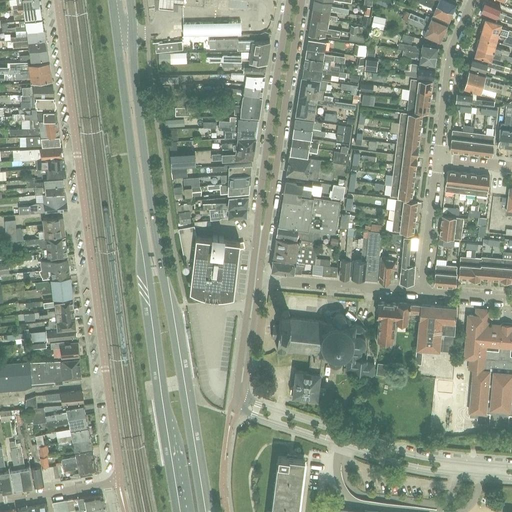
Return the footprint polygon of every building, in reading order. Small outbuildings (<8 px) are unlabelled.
[(13,9),(24,8),(42,6),(41,0),(16,0),(17,5),(13,5),(13,9)] [(159,0),(158,9),(173,10),(174,4),(184,5),(184,0),(159,0)] [(348,9),(330,6),(331,1),(323,0),(314,0),(313,8),(330,10),(348,13),(348,9)] [(375,0),(374,2),(388,8),(391,0),(375,0)] [(412,0),(435,9),(433,14),(448,21),(452,11),(442,7),(425,0),(412,0)] [(438,0),(425,0),(442,7),(452,11),(456,2),(452,0),(438,0),(439,0),(438,0)] [(483,7),(481,12),(495,18),(500,21),(502,21),(511,24),(511,17),(498,12),(500,7),(485,1),(485,3),(483,3),(482,6),(483,7)] [(43,15),(42,6),(24,8),(13,9),(14,19),(43,15)] [(311,17),(328,19),(336,21),(337,16),(329,15),(330,10),(313,8),(311,17)] [(411,13),(409,17),(425,24),(443,32),(447,23),(432,16),(432,17),(426,15),(425,19),(411,13)] [(374,16),(372,27),(383,29),(386,18),(374,16)] [(310,26),(309,35),(325,37),(326,33),(331,34),(331,36),(339,37),(340,31),(335,30),(336,21),(328,19),(311,17),(310,26)] [(439,42),(443,32),(425,24),(409,17),(407,22),(426,30),(424,35),(439,42)] [(20,30),(27,30),(45,28),(44,18),(19,21),(20,26),(15,27),(16,30),(20,30)] [(483,24),(482,27),(511,36),(511,30),(508,29),(509,29),(500,27),(501,23),(485,18),(485,20),(483,19),(482,24),(483,24)] [(228,23),(213,23),(214,34),(228,33),(228,23)] [(350,32),(361,34),(362,27),(351,25),(350,32)] [(371,27),(367,40),(372,42),(376,28),(371,27)] [(480,35),(480,37),(496,42),(497,37),(504,38),(503,42),(511,44),(511,36),(482,27),(482,31),(480,31),(480,33),(480,35)] [(20,31),(27,30),(28,35),(10,37),(10,41),(28,40),(46,38),(45,28),(27,30),(20,30),(20,31)] [(478,43),(477,47),(509,56),(510,51),(495,47),(496,42),(480,37),(479,39),(478,40),(477,42),(478,43)] [(29,47),(29,50),(47,48),(46,38),(28,40),(10,41),(10,42),(12,42),(12,48),(25,47),(29,47)] [(251,50),(268,51),(270,41),(238,41),(238,38),(216,39),(216,48),(243,47),(243,49),(251,50)] [(308,38),(307,47),(324,50),(326,41),(308,38)] [(421,53),(436,56),(437,52),(438,51),(438,48),(437,46),(438,45),(422,43),(422,48),(416,47),(399,44),(399,49),(403,50),(421,53)] [(365,56),(366,46),(356,44),(354,54),(365,56)] [(307,47),(305,56),(323,59),(331,61),(338,62),(339,56),(324,54),(324,50),(307,47)] [(509,56),(477,47),(476,50),(475,50),(474,53),(475,54),(475,55),(491,60),(492,56),(500,59),(511,62),(511,56),(510,56),(509,56)] [(49,58),(47,48),(29,50),(30,55),(19,56),(20,61),(31,60),(30,60),(49,58)] [(221,62),(222,62),(244,62),(266,63),(268,51),(251,50),(250,57),(241,57),(241,56),(223,56),(223,57),(208,57),(208,62),(221,62)] [(436,56),(421,53),(403,50),(402,56),(414,58),(415,57),(420,58),(419,63),(434,66),(434,65),(436,64),(436,61),(435,60),(436,56)] [(171,53),(156,53),(157,64),(171,64),(171,53)] [(305,56),(304,65),(322,68),(339,72),(340,67),(330,65),(331,61),(323,59),(305,56)] [(366,56),(365,69),(377,71),(378,58),(366,56)] [(509,68),(473,57),(470,67),(484,71),(489,72),(491,67),(508,72),(509,68)] [(30,72),(51,71),(49,62),(29,64),(29,68),(23,69),(9,69),(9,73),(15,73),(21,73),(30,72)] [(265,73),(266,63),(244,62),(222,62),(223,66),(244,66),(243,72),(265,73)] [(339,72),(322,68),(304,65),(302,75),(320,78),(323,79),(330,80),(331,75),(339,76),(339,72)] [(404,75),(433,79),(433,74),(435,74),(435,69),(434,69),(434,67),(419,66),(418,71),(405,69),(404,75)] [(511,86),(504,84),(490,81),(491,77),(486,75),(486,74),(469,69),(467,79),(502,89),(510,92),(511,92),(511,88),(511,86)] [(31,82),(52,80),(51,71),(30,72),(21,73),(15,73),(15,79),(27,78),(30,78),(31,82)] [(246,81),(245,84),(263,87),(264,75),(236,74),(231,74),(230,78),(246,81)] [(327,81),(302,77),(300,86),(326,90),(327,81)] [(431,92),(432,81),(411,79),(409,89),(431,92)] [(502,89),(467,79),(464,89),(480,93),(482,88),(501,93),(502,89)] [(351,94),(356,95),(358,85),(342,83),(341,88),(352,90),(351,94)] [(373,85),(361,83),(360,91),(372,92),(373,85)] [(232,93),(244,95),(261,97),(263,87),(245,84),(244,90),(240,90),(240,89),(232,88),(224,88),(224,93),(232,93)] [(23,95),(54,95),(52,85),(47,85),(34,85),(34,86),(31,86),(31,87),(22,88),(23,95)] [(300,86),(299,96),(321,99),(323,90),(326,91),(326,90),(300,86)] [(430,102),(431,92),(409,89),(408,100),(430,102)] [(482,105),(493,107),(494,101),(472,99),(472,93),(457,91),(456,102),(482,105)] [(239,99),(243,99),(242,105),(260,106),(261,97),(244,95),(232,93),(224,93),(224,98),(239,99)] [(371,96),(363,95),(362,104),(370,105),(371,96)] [(299,96),(297,105),(315,108),(316,104),(355,109),(356,105),(333,101),(323,100),(321,99),(299,96)] [(36,107),(55,107),(54,97),(35,97),(36,107)] [(504,146),(508,146),(510,129),(511,116),(511,109),(511,99),(506,103),(504,124),(500,123),(500,128),(498,145),(499,145),(499,146),(503,147),(504,146)] [(428,113),(430,102),(408,100),(407,110),(428,113)] [(234,115),(259,117),(260,106),(242,105),(224,105),(224,109),(235,110),(234,115)] [(315,108),(297,105),(296,114),(314,117),(315,108)] [(175,107),(176,115),(190,115),(189,107),(175,107)] [(25,119),(57,119),(56,109),(31,109),(32,114),(25,114),(25,119)] [(399,122),(421,125),(422,114),(411,113),(400,112),(399,122)] [(219,120),(219,125),(257,128),(258,118),(230,116),(230,121),(219,120)] [(294,126),(312,129),(314,129),(321,130),(322,122),(317,122),(318,120),(295,117),(294,126)] [(30,128),(58,127),(57,119),(25,119),(30,119),(30,128)] [(399,122),(398,133),(419,135),(421,125),(399,122)] [(233,136),(237,136),(256,135),(257,128),(219,125),(219,130),(225,130),(224,138),(233,138),(233,136)] [(345,125),(343,134),(350,135),(351,127),(345,125)] [(463,131),(460,151),(471,153),(473,132),(474,126),(463,125),(463,131)] [(292,135),(310,138),(311,135),(324,137),(325,131),(321,130),(314,129),(312,129),(294,126),(292,135)] [(41,136),(59,135),(58,127),(30,128),(30,129),(29,129),(29,136),(41,135),(41,136)] [(178,129),(168,130),(168,141),(178,140),(178,129)] [(450,150),(460,151),(463,131),(452,130),(450,150)] [(471,153),(481,154),(484,134),(473,132),(471,153)] [(398,133),(396,143),(418,146),(419,135),(398,133)] [(349,142),(350,135),(343,134),(342,141),(349,142)] [(481,154),(492,155),(492,150),(494,135),(484,134),(481,154)] [(59,135),(41,136),(26,137),(26,145),(60,144),(59,135)] [(292,135),(291,144),(318,149),(319,139),(310,138),(292,135)] [(222,149),(228,148),(237,148),(237,147),(256,149),(257,142),(255,142),(255,137),(238,137),(237,143),(222,144),(222,149)] [(419,148),(418,148),(418,146),(396,143),(395,154),(417,156),(417,152),(419,153),(419,148)] [(291,144),(290,154),(307,156),(308,152),(317,154),(318,149),(291,144)] [(46,158),(63,157),(62,147),(20,150),(21,160),(36,159),(46,158)] [(255,156),(256,149),(237,147),(237,148),(228,148),(222,149),(222,154),(212,154),(212,160),(252,158),(253,155),(255,156)] [(15,163),(15,160),(7,159),(7,154),(14,154),(14,150),(6,150),(5,163),(15,163)] [(172,168),(196,167),(195,151),(171,152),(172,168)] [(334,151),(332,162),(348,165),(350,153),(347,153),(340,152),(334,151)] [(416,161),(417,156),(395,154),(394,164),(416,167),(416,165),(417,165),(418,161),(416,161)] [(321,160),(311,158),(289,155),(286,175),(318,180),(321,160)] [(36,168),(65,166),(63,157),(46,158),(36,159),(36,168)] [(229,170),(229,174),(251,173),(252,163),(229,165),(212,166),(212,171),(229,170)] [(394,164),(393,175),(414,177),(416,167),(394,164)] [(47,177),(63,176),(66,175),(65,166),(36,168),(37,168),(38,176),(47,176),(47,177)] [(445,191),(455,192),(458,171),(447,170),(445,188),(445,191)] [(455,192),(460,193),(466,194),(469,173),(458,171),(455,192)] [(221,175),(222,184),(250,182),(251,173),(229,174),(221,175)] [(466,194),(476,195),(479,174),(469,173),(466,194)] [(479,174),(476,195),(487,196),(488,188),(490,175),(479,174)] [(391,185),(413,188),(414,177),(393,175),(391,185)] [(27,188),(64,185),(63,177),(44,178),(45,182),(35,183),(34,179),(26,180),(26,183),(27,183),(27,188)] [(184,187),(195,186),(194,177),(183,178),(184,187)] [(311,195),(312,185),(294,181),(294,180),(285,179),(284,190),(311,195)] [(355,180),(349,180),(348,189),(347,191),(354,191),(355,180)] [(220,194),(249,192),(249,189),(250,182),(222,184),(208,185),(208,190),(220,189),(220,194)] [(46,194),(65,192),(64,185),(27,188),(35,188),(35,195),(46,194)] [(343,199),(345,187),(333,185),(330,197),(343,199)] [(412,199),(413,188),(391,185),(390,196),(412,199)] [(200,186),(195,186),(184,187),(185,197),(201,196),(200,186)] [(182,187),(174,188),(175,199),(183,199),(182,187)] [(278,225),(314,231),(335,234),(340,201),(311,196),(311,195),(284,190),(278,225)] [(18,206),(18,208),(15,208),(15,214),(19,214),(19,215),(68,210),(65,192),(46,194),(35,195),(43,194),(44,203),(36,203),(36,207),(29,208),(29,205),(18,206)] [(203,210),(220,208),(247,207),(247,205),(249,206),(249,200),(248,200),(248,195),(229,197),(228,203),(203,204),(203,210)] [(394,209),(416,212),(417,201),(395,199),(394,209)] [(246,216),(247,207),(220,208),(220,213),(210,214),(211,220),(220,219),(246,216)] [(415,223),(416,212),(394,209),(393,220),(415,223)] [(178,212),(180,223),(190,221),(189,210),(178,212)] [(342,213),(340,227),(349,228),(351,215),(342,213)] [(45,236),(65,233),(63,215),(42,218),(43,229),(39,230),(40,238),(44,237),(45,236)] [(441,226),(462,228),(464,218),(442,215),(441,226)] [(415,223),(393,220),(391,230),(413,233),(415,223)] [(312,241),(314,231),(278,225),(277,234),(299,238),(299,240),(315,242),(315,241),(312,241)] [(461,239),(462,228),(441,226),(439,236),(461,239)] [(352,259),(351,277),(364,278),(364,279),(365,279),(366,259),(368,230),(364,229),(361,260),(352,259)] [(368,230),(366,259),(365,279),(377,280),(381,232),(372,230),(368,230)] [(184,263),(183,264),(183,265),(184,266),(185,267),(187,266),(187,264),(193,261),(189,289),(193,292),(198,293),(203,295),(205,296),(209,296),(213,297),(217,297),(226,296),(234,295),(240,241),(223,239),(223,236),(213,235),(212,238),(196,236),(196,232),(180,235),(185,262),(184,263)] [(413,281),(415,265),(409,265),(410,247),(417,248),(418,236),(403,235),(403,247),(400,282),(411,283),(413,281)] [(66,246),(65,236),(46,238),(44,237),(40,238),(26,239),(27,244),(39,243),(40,249),(43,248),(66,246)] [(347,236),(345,260),(340,259),(339,277),(349,278),(353,236),(347,236)] [(299,240),(276,237),(275,247),(297,251),(299,251),(316,253),(316,250),(314,250),(315,242),(299,240)] [(48,258),(67,255),(66,246),(43,248),(43,255),(45,257),(48,257),(48,258)] [(296,260),(296,262),(305,263),(322,265),(323,265),(329,266),(330,259),(316,258),(316,253),(299,251),(297,251),(275,247),(273,257),(296,260)] [(397,258),(396,258),(396,253),(388,253),(388,257),(381,256),(379,280),(390,281),(391,268),(397,269),(397,258)] [(469,279),(471,257),(460,256),(458,278),(469,279)] [(469,279),(479,280),(481,256),(481,258),(471,257),(469,279)] [(480,278),(490,279),(492,257),(481,256),(479,280),(480,280),(480,278)] [(68,257),(49,260),(41,261),(42,269),(50,269),(69,267),(68,257)] [(492,257),(490,279),(501,280),(502,258),(492,257)] [(501,280),(511,281),(511,269),(511,258),(502,258),(501,280)] [(304,269),(305,263),(296,262),(295,262),(273,259),(272,270),(293,273),(301,274),(302,269),(304,269)] [(436,264),(434,285),(445,286),(446,265),(447,260),(436,259),(436,264)] [(0,273),(9,273),(7,263),(0,263),(0,273)] [(323,265),(322,275),(336,276),(337,267),(329,266),(323,265)] [(446,265),(445,286),(455,287),(457,266),(446,265)] [(70,276),(69,267),(50,269),(42,269),(40,270),(42,276),(43,276),(43,279),(51,278),(70,276)] [(70,276),(51,278),(52,283),(49,284),(46,281),(37,282),(38,289),(40,289),(52,287),(71,285),(70,276)] [(72,296),(71,285),(52,287),(40,289),(38,289),(39,296),(48,295),(50,293),(53,292),(54,298),(72,296)] [(44,308),(56,307),(56,310),(74,308),(73,299),(55,301),(43,302),(44,308)] [(408,311),(419,312),(420,304),(397,302),(397,303),(378,301),(377,316),(379,316),(377,339),(380,340),(380,343),(389,344),(389,340),(392,341),(394,320),(398,320),(398,322),(404,323),(404,321),(407,321),(408,311)] [(419,312),(415,364),(421,364),(422,349),(439,351),(439,350),(452,351),(455,322),(455,323),(456,307),(420,304),(419,312)] [(57,320),(75,318),(74,308),(56,310),(48,311),(48,310),(39,311),(39,318),(57,316),(57,320)] [(489,414),(489,419),(488,426),(508,428),(509,415),(511,415),(511,324),(501,324),(500,325),(488,324),(489,310),(476,309),(475,315),(468,314),(464,358),(470,358),(469,369),(473,370),(469,412),(489,414)] [(277,349),(279,352),(281,354),(284,352),(285,350),(286,351),(286,352),(292,352),(293,350),(311,352),(309,372),(296,370),(294,386),(290,387),(290,391),(293,393),(293,395),(324,399),(326,389),(319,387),(321,372),(320,372),(322,357),(327,358),(329,362),(334,364),(337,364),(340,363),(342,360),(342,357),(346,357),(345,368),(343,368),(343,374),(359,375),(360,374),(365,375),(365,373),(373,374),(375,362),(371,362),(372,350),(365,350),(364,359),(356,359),(356,357),(359,356),(361,355),(362,351),(361,350),(360,349),(363,347),(365,345),(366,342),(365,338),(362,334),(355,333),(356,323),(351,323),(350,319),(348,318),(346,319),(344,315),(341,314),(339,313),(336,314),(333,317),(324,316),(324,319),(323,319),(322,320),(290,317),(289,316),(289,313),(287,310),(284,310),(281,312),(281,315),(280,315),(279,325),(273,324),(272,338),(278,339),(277,349)] [(46,331),(76,327),(75,318),(57,320),(48,321),(49,325),(45,326),(46,331)] [(77,336),(76,327),(46,331),(38,331),(39,340),(77,336)] [(51,349),(61,348),(62,357),(79,356),(79,354),(80,353),(80,349),(78,348),(78,342),(68,343),(68,341),(61,342),(51,342),(51,349)] [(32,387),(32,384),(59,382),(58,380),(81,378),(79,359),(60,360),(29,362),(0,364),(0,392),(24,391),(32,387)] [(376,374),(386,376),(387,364),(378,362),(376,374)] [(46,400),(49,400),(52,400),(62,399),(62,404),(83,402),(82,391),(52,394),(46,394),(46,400)] [(27,408),(31,408),(37,407),(36,396),(26,399),(26,408),(27,408)] [(61,419),(86,414),(84,404),(66,408),(67,412),(45,416),(46,422),(61,419)] [(34,424),(46,422),(45,416),(43,407),(31,408),(34,424)] [(47,427),(69,423),(70,428),(88,424),(86,414),(61,419),(46,422),(47,427)] [(88,426),(71,429),(72,434),(57,437),(58,442),(56,442),(61,442),(79,438),(91,436),(88,426)] [(57,448),(74,444),(75,450),(93,446),(91,436),(79,438),(61,442),(56,442),(57,448)] [(41,468),(41,465),(40,463),(39,457),(37,445),(37,444),(32,444),(36,466),(31,467),(34,486),(44,484),(43,480),(41,468)] [(47,456),(47,455),(45,444),(43,444),(37,445),(39,457),(47,456)] [(29,467),(24,468),(21,446),(16,447),(20,469),(23,488),(32,486),(29,467)] [(20,469),(16,447),(10,448),(14,470),(11,471),(14,489),(23,488),(20,469)] [(0,480),(2,491),(12,490),(9,470),(6,471),(2,448),(0,448),(0,480)] [(77,461),(95,458),(93,448),(75,451),(76,457),(61,459),(62,464),(77,461)] [(361,511),(340,509),(340,511),(331,510),(332,506),(331,505),(330,511),(297,511),(304,458),(296,458),(296,457),(294,457),(287,457),(286,457),(278,456),(271,511),(361,511)] [(76,467),(78,466),(79,472),(97,468),(95,458),(77,461),(62,464),(57,465),(57,466),(59,474),(65,473),(65,471),(77,468),(76,467)] [(41,468),(43,480),(55,478),(53,467),(41,468)] [(87,508),(105,504),(103,496),(100,494),(53,503),(55,511),(64,511),(68,511),(75,510),(87,508)]
